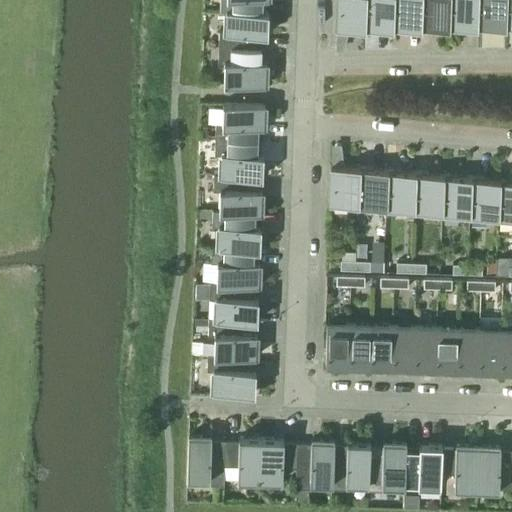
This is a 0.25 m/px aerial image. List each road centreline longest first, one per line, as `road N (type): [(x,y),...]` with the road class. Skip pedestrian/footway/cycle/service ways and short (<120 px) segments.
road 1 (residential): [(293,401),(301,128)]
road 2 (residential): [(511,406),(293,401)]
road 3 (residential): [(511,147),(301,128)]
road 4 (residential): [(303,66),(511,61)]
